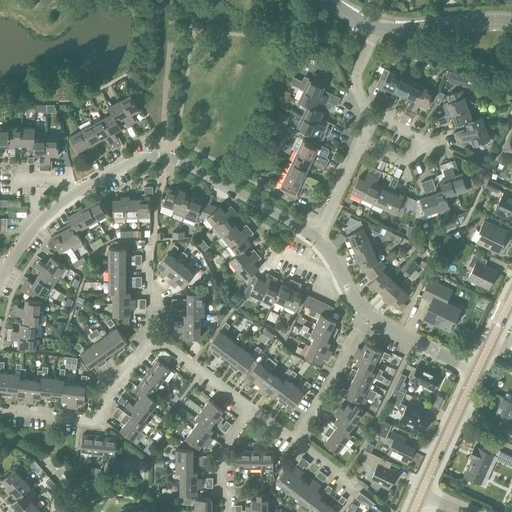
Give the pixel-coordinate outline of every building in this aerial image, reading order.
[(403,3),(399,6),(402,11),(405,11),(408,10),(403,3)] [(434,63),(432,66),(430,72),(436,75),(440,66),(434,63)] [(392,91),(400,75),(384,68),(375,87),(385,92),(387,89),(392,91)] [(450,79),(449,83),(473,89),(476,77),(452,71),(452,72),(448,71),(445,77),(450,79)] [(291,83),(303,89),(326,100),(333,103),(337,105),(341,98),(323,89),(325,86),(323,85),(326,79),(313,73),(310,79),(304,76),(302,81),(294,77),(291,83)] [(392,108),(397,98),(396,97),(397,94),(404,97),(412,81),(400,75),(392,91),(393,92),(386,105),(392,108)] [(412,81),(404,97),(411,100),(409,103),(408,103),(404,112),(409,115),(423,86),(412,81)] [(423,86),(409,115),(414,117),(418,110),(416,109),(417,107),(425,110),(434,91),(423,86)] [(298,101),(307,105),(307,104),(314,108),(315,107),(317,101),(320,102),(321,105),(330,109),(333,103),(326,100),(303,89),(298,101)] [(471,102),(464,97),(461,90),(446,95),(449,102),(448,102),(444,103),(443,105),(445,110),(446,111),(448,115),(468,108),(468,107),(469,107),(469,105),(471,102)] [(436,97),(441,99),(444,94),(439,91),(436,97)] [(131,94),(119,100),(132,123),(137,121),(135,117),(134,116),(132,114),(139,110),(131,94)] [(127,126),(132,123),(119,100),(108,106),(112,113),(117,122),(118,121),(124,118),(125,121),(125,122),(127,126)] [(307,104),(307,105),(302,115),(331,129),(334,124),(325,119),(323,120),(320,119),(323,112),(315,107),(314,108),(307,104)] [(472,119),(468,108),(448,115),(438,119),(438,118),(437,118),(440,125),(450,121),(451,119),(453,118),(456,126),(465,123),(465,122),(472,120),(472,119)] [(278,110),(273,120),(282,124),(286,114),(278,110)] [(112,113),(102,118),(118,147),(123,144),(118,135),(116,134),(115,132),(121,128),(118,121),(117,122),(112,113)] [(328,134),(329,134),(331,129),(302,115),(297,126),(310,133),(309,135),(319,140),(323,138),(325,133),(328,134)] [(453,133),(455,138),(486,127),(481,115),(472,119),(472,120),(465,122),(465,123),(468,129),(465,130),(463,129),(453,133)] [(102,118),(91,124),(100,140),(107,136),(108,139),(108,141),(112,150),(118,147),(102,118)] [(94,143),(100,140),(91,124),(81,130),(97,158),(102,156),(97,146),(95,146),(94,143)] [(279,134),(277,138),(276,140),(283,144),(290,129),(283,126),(281,129),(280,128),(277,133),(279,134)] [(5,148),(10,148),(10,127),(0,127),(0,144),(5,144),(5,148)] [(14,145),(22,145),(22,127),(10,127),(10,148),(14,148),(14,145)] [(35,127),(22,127),(22,145),(29,145),(29,148),(33,148),(34,148),(34,132),(35,132),(35,127)] [(490,139),(486,127),(455,138),(457,144),(467,141),(468,138),(470,138),(473,145),(478,144),(479,146),(480,148),(482,149),(487,147),(488,145),(487,142),(489,142),(488,140),(490,139)] [(97,158),(81,130),(70,136),(78,151),(86,148),(87,150),(86,152),(91,161),(97,158)] [(46,132),(35,132),(34,132),(34,148),(33,148),(33,155),(41,155),(41,158),(40,159),(40,170),(46,170),(46,137),(46,132)] [(59,137),(46,137),(46,170),(52,170),(52,159),(51,158),(51,155),(59,155),(59,137)] [(318,146),(302,139),(297,150),(326,164),(329,159),(325,157),(328,151),(327,149),(318,144),(318,146)] [(511,140),(508,139),(503,150),(511,154),(511,140)] [(326,164),(297,150),(292,161),(308,168),(311,162),(313,163),(314,165),(324,170),(326,164)] [(302,180),(305,181),(316,187),(319,180),(309,176),(307,177),(305,176),(308,168),(292,161),(287,172),(303,179),(302,180)] [(451,161),(446,162),(457,193),(469,189),(468,186),(474,184),(469,170),(455,175),(454,172),(455,170),(451,161)] [(446,197),(457,193),(446,162),(440,164),(443,171),(443,170),(444,172),(437,175),(439,180),(442,190),(443,190),(446,197)] [(351,192),(362,197),(376,168),(371,166),(366,175),(367,177),(366,180),(358,176),(351,192)] [(362,197),(373,203),(381,187),(374,184),(375,181),(377,181),(382,171),(376,168),(362,197)] [(296,196),(297,197),(305,181),(302,180),(303,179),(287,172),(281,184),(279,189),(278,193),(293,201),(296,196)] [(388,190),(381,187),(373,203),(384,208),(392,192),(398,179),(393,176),(388,186),(389,188),(388,190)] [(450,206),(446,197),(443,190),(442,190),(436,192),(435,190),(436,187),(432,178),(426,180),(437,210),(450,206)] [(500,185),(489,179),(485,187),(497,192),(500,185)] [(426,214),(437,210),(426,180),(421,182),(424,192),(426,193),(427,195),(419,198),(426,214)] [(145,199),(137,199),(138,217),(150,216),(150,196),(153,196),(153,186),(145,186),(145,199)] [(169,188),(163,204),(161,210),(172,214),(173,213),(174,208),(182,189),(177,188),(176,191),(169,188)] [(173,213),(184,217),(186,213),(192,196),(185,194),(186,191),(182,189),(174,208),(173,213)] [(398,195),(392,192),(384,208),(401,215),(405,206),(410,208),(413,201),(408,199),(409,197),(400,192),(398,195)] [(511,196),(503,192),(498,202),(501,204),(497,212),(511,219),(511,196)] [(96,201),(90,204),(98,219),(109,213),(99,196),(94,198),(96,201)] [(113,217),(126,217),(125,196),(121,196),(121,199),(113,199),(113,217)] [(137,199),(130,199),(130,196),(125,196),(126,217),(138,217),(137,199)] [(204,201),(205,198),(200,196),(199,199),(192,196),(186,213),(184,217),(184,218),(195,222),(198,216),(202,218),(203,215),(210,203),(204,201)] [(203,215),(207,216),(214,225),(235,209),(231,205),(227,208),(227,209),(225,211),(220,205),(218,207),(210,203),(203,215)] [(81,205),(78,207),(87,225),(98,219),(90,204),(83,208),(81,205)] [(77,231),(87,225),(78,207),(73,210),(75,212),(68,216),(71,222),(73,225),(76,231),(77,231)] [(214,225),(222,235),(236,224),(231,218),(233,216),(235,217),(238,214),(235,209),(214,225)] [(349,239),(352,246),(368,239),(368,238),(363,228),(364,228),(360,220),(359,221),(350,216),(347,223),(348,225),(344,227),(347,234),(344,236),(347,240),(349,239)] [(481,232),(476,243),(492,250),(496,252),(498,254),(504,243),(502,242),(507,231),(484,220),(479,231),(481,232)] [(65,225),(61,228),(71,246),(82,240),(77,231),(76,231),(73,225),(71,222),(65,225)] [(222,235),(230,244),(250,228),(246,223),(243,226),(242,228),(240,230),(236,224),(222,235)] [(372,230),(368,238),(368,239),(373,237),(380,234),(380,233),(382,228),(377,225),(374,231),(372,230)] [(55,250),(58,248),(60,252),(71,246),(61,228),(57,230),(59,232),(51,236),(52,237),(47,243),(49,246),(55,250)] [(254,232),(250,228),(230,244),(237,253),(243,249),(251,243),(246,237),(248,235),(250,235),(254,232)] [(111,232),(106,234),(109,240),(114,237),(111,232)] [(101,237),(95,240),(98,245),(104,242),(101,237)] [(353,254),(354,258),(373,250),(371,244),(375,242),(373,237),(368,239),(352,246),(355,253),(353,254)] [(93,248),(98,245),(95,240),(90,243),(93,248)] [(180,248),(175,244),(171,249),(176,253),(180,248)] [(126,248),(109,248),(109,260),(131,260),(131,255),(126,255),(126,248)] [(237,253),(229,259),(237,269),(257,253),(254,248),(247,253),(243,249),(237,253)] [(363,268),(367,274),(383,263),(381,260),(378,261),(373,250),(354,258),(356,262),(359,261),(362,268),(363,268)] [(188,254),(184,251),(180,256),(184,259),(188,254)] [(168,252),(157,266),(162,270),(159,274),(163,277),(166,273),(177,260),(168,252)] [(243,280),(248,286),(249,286),(252,282),(256,276),(253,273),(259,268),(254,262),(256,260),(258,260),(261,257),(257,253),(237,269),(245,279),(243,280)] [(469,278),(487,287),(490,279),(492,280),(496,272),(484,266),(487,260),(473,254),(467,266),(473,269),(469,278)] [(38,255),(34,260),(39,264),(42,265),(59,276),(66,266),(51,256),(47,263),(42,260),(41,258),(38,255)] [(84,257),(78,260),(81,265),(87,262),(84,257)] [(131,260),(109,260),(109,271),(126,271),(126,265),(131,264),(131,260)] [(177,260),(166,273),(171,277),(168,281),(171,284),(185,266),(177,260)] [(425,268),(427,263),(422,260),(419,265),(425,268)] [(415,261),(407,268),(412,273),(419,266),(419,265),(415,261)] [(201,265),(197,262),(193,267),(197,270),(201,265)] [(385,266),(383,263),(367,274),(372,280),(368,284),(371,288),(373,285),(379,291),(389,280),(391,278),(382,270),(385,266)] [(39,264),(37,267),(39,269),(42,270),(38,277),(52,286),(59,276),(42,265),(39,264)] [(185,266),(171,284),(175,287),(178,283),(184,287),(194,274),(185,266)] [(126,271),(109,271),(109,282),(131,282),(131,277),(126,277),(126,271)] [(248,286),(243,292),(250,297),(251,294),(261,299),(273,275),(267,272),(265,276),(266,279),(264,281),(257,278),(256,276),(252,282),(249,286),(248,286)] [(24,283),(20,290),(37,297),(40,293),(45,297),(47,294),(52,296),(57,289),(52,286),(38,277),(33,283),(29,280),(28,278),(24,275),(21,281),(24,283)] [(273,304),(275,300),(274,300),(280,288),(279,288),(273,285),(274,282),(276,281),(278,277),(273,275),(261,299),(272,304),(273,304)] [(73,277),(70,283),(76,286),(78,280),(73,277)] [(274,300),(275,300),(285,305),(288,299),(296,281),(291,278),(289,282),(290,284),(288,287),(281,283),(279,288),(280,288),(274,300)] [(399,286),(391,278),(389,280),(379,291),(384,296),(382,298),(386,301),(399,286)] [(430,280),(422,296),(432,301),(424,318),(440,325),(448,329),(449,330),(450,328),(451,326),(453,327),(454,323),(453,323),(460,308),(446,301),(451,290),(430,280)] [(296,281),(288,299),(285,305),(297,310),(304,294),(297,290),(298,288),(300,287),(302,283),(296,281)] [(131,282),(109,282),(109,293),(113,293),(126,293),(126,292),(126,286),(131,286),(131,282)] [(409,295),(399,286),(386,301),(389,304),(391,302),(397,308),(398,307),(402,310),(407,305),(403,301),(409,295)] [(126,293),(113,293),(113,304),(135,304),(135,299),(130,299),(130,292),(126,292),(126,293)] [(187,299),(182,299),(182,304),(204,304),(204,292),(187,292),(187,299)] [(303,305),(308,307),(313,297),(308,294),(303,305)] [(308,307),(311,309),(313,310),(318,299),(313,297),(308,307)] [(19,307),(18,311),(21,311),(42,314),(43,301),(26,299),(25,307),(22,307),(19,307)] [(313,310),(317,311),(319,312),(324,302),(318,299),(313,310)] [(236,301),(232,305),(237,309),(241,305),(236,301)] [(319,312),(321,313),(324,314),(329,304),(324,302),(319,312)] [(135,304),(113,304),(113,315),(118,315),(119,320),(126,324),(129,324),(129,315),(130,315),(130,309),(135,309),(135,304)] [(204,304),(182,304),(182,309),(187,309),(187,314),(187,315),(200,315),(204,315),(204,304)] [(335,307),(329,304),(324,314),(329,317),(335,307)] [(12,310),(12,316),(16,317),(18,315),(24,316),(23,323),(38,324),(38,326),(40,326),(42,314),(21,311),(18,311),(12,310)] [(336,320),(329,317),(324,314),(321,313),(316,323),(336,333),(338,328),(333,326),(336,320)] [(178,321),(178,326),(200,326),(200,315),(187,315),(187,314),(183,314),(183,321),(178,321)] [(111,318),(106,321),(110,326),(115,323),(111,318)] [(230,325),(226,322),(222,327),(226,330),(230,325)] [(14,330),(13,335),(16,335),(37,337),(38,326),(38,324),(23,323),(21,323),(20,331),(17,330),(14,330)] [(334,337),(336,333),(316,323),(311,333),(315,335),(326,340),(327,340),(329,335),(334,337)] [(200,326),(178,326),(178,331),(183,331),(183,337),(200,337),(200,326)] [(117,327),(108,334),(121,352),(125,349),(121,345),(127,341),(117,327)] [(215,354),(229,337),(219,330),(209,343),(215,347),(211,351),(215,354)] [(108,334),(99,340),(109,354),(114,350),(117,355),(121,352),(108,334)] [(13,335),(13,339),(16,339),(19,340),(18,348),(35,349),(37,337),(16,335),(13,335)] [(310,345),(330,355),(332,350),(327,348),(330,342),(327,340),(326,340),(315,335),(310,345)] [(238,344),(229,337),(215,354),(219,357),(222,353),(227,357),(238,344)] [(99,340),(90,347),(103,365),(107,362),(104,358),(109,354),(99,340)] [(82,346),(78,341),(74,344),(78,349),(82,346)] [(358,346),(356,350),(376,360),(381,350),(366,342),(363,348),(358,346)] [(229,365),(233,368),(246,350),(238,344),(227,357),(232,361),(229,365)] [(330,355),(310,345),(305,355),(321,362),(323,357),(328,359),(330,355)] [(254,351),(258,354),(262,349),(258,346),(254,351)] [(90,347),(80,353),(90,367),(96,363),(99,367),(103,365),(90,347)] [(240,367),(245,371),(255,357),(246,350),(233,368),(237,371),(240,367)] [(372,369),(376,360),(356,350),(354,355),(358,357),(356,363),(360,365),(360,364),(371,370),(372,369)] [(158,360),(150,369),(164,379),(171,370),(158,360)] [(256,382),(266,369),(257,362),(244,379),(248,382),(251,378),(256,382)] [(352,368),(350,372),(370,382),(373,376),(382,380),(384,377),(385,376),(381,374),(375,371),(372,369),(371,370),(360,364),(360,365),(357,370),(352,368)] [(427,369),(418,364),(410,380),(419,384),(420,384),(424,386),(434,391),(441,375),(432,371),(431,372),(426,370),(427,369)] [(150,369),(144,378),(157,388),(164,379),(150,369)] [(258,390),(262,393),(275,375),(266,369),(256,382),(261,385),(258,390)] [(31,380),(28,402),(33,402),(34,397),(40,398),(41,394),(40,394),(42,377),(43,373),(43,371),(38,370),(37,380),(31,380)] [(287,378),(289,375),(291,373),(290,373),(287,370),(283,375),(286,378),(287,378)] [(0,372),(0,389),(3,389),(2,395),(7,395),(9,373),(0,372)] [(367,387),(370,382),(350,372),(348,377),(353,379),(350,385),(375,396),(377,392),(367,387)] [(9,373),(7,395),(11,396),(12,390),(18,391),(20,378),(20,379),(21,375),(20,374),(9,373)] [(401,373),(395,387),(400,390),(407,375),(401,373)] [(274,396),(277,392),(276,392),(284,382),(283,382),(275,375),(262,393),(266,396),(269,392),(274,395),(274,396)] [(42,377),(40,394),(41,394),(46,394),(46,400),(51,400),(53,378),(42,377)] [(18,391),(17,395),(24,396),(23,401),(28,402),(31,380),(20,379),(20,378),(18,391)] [(53,378),(51,400),(55,401),(56,396),(61,396),(62,396),(63,383),(64,380),(64,379),(53,378)] [(144,378),(137,386),(140,388),(151,397),(151,396),(157,388),(144,378)] [(282,402),(288,395),(295,385),(287,378),(286,378),(283,382),(284,382),(276,392),(277,392),(281,395),(278,399),(282,402)] [(61,396),(61,400),(68,401),(67,406),(72,407),(74,385),(75,380),(64,379),(64,380),(63,383),(62,396),(61,396)] [(307,380),(303,385),(307,389),(311,384),(307,380)] [(132,382),(129,386),(134,390),(135,388),(137,386),(132,382)] [(74,385),(72,407),(77,407),(77,402),(84,403),(86,386),(74,385)] [(295,385),(288,395),(282,402),(286,405),(289,401),(294,405),(304,392),(295,385)] [(373,400),(375,396),(350,385),(348,390),(343,387),(340,392),(360,402),(363,396),(373,400)] [(405,392),(400,390),(395,387),(389,400),(399,405),(405,392)] [(139,390),(137,392),(141,395),(137,400),(151,411),(158,401),(151,396),(151,397),(140,388),(139,390)] [(433,405),(438,408),(442,399),(443,397),(438,394),(433,405)] [(123,403),(126,399),(121,395),(118,399),(121,402),(123,403)] [(511,401),(503,397),(494,418),(506,424),(511,412),(511,401)] [(210,399),(203,408),(220,421),(223,418),(219,414),(223,409),(210,399)] [(129,402),(126,406),(134,412),(144,420),(145,419),(148,421),(150,423),(156,414),(151,411),(137,400),(134,405),(129,402)] [(422,408),(409,402),(400,420),(422,430),(429,415),(421,411),(422,408)] [(340,405),(337,409),(355,423),(362,414),(360,412),(363,408),(356,403),(353,407),(348,403),(344,408),(340,405)] [(196,417),(199,420),(199,419),(210,427),(210,426),(213,422),(217,425),(220,421),(203,408),(196,417)] [(355,423),(337,409),(334,413),(338,416),(334,422),(338,424),(348,432),(349,431),(355,423)] [(126,413),(123,417),(141,431),(147,422),(148,421),(145,419),(144,420),(134,412),(130,416),(126,413)] [(123,417),(120,421),(124,424),(120,429),(134,440),(141,431),(123,417)] [(199,420),(193,428),(210,441),(213,438),(209,435),(213,430),(214,429),(210,426),(210,427),(199,419),(199,420)] [(373,432),(386,438),(392,425),(380,419),(373,432)] [(330,425),(327,429),(345,443),(352,434),(349,431),(348,432),(338,424),(335,428),(330,425)] [(207,445),(210,441),(193,428),(186,437),(199,447),(204,442),(207,445)] [(328,436),(324,442),(338,452),(345,443),(327,429),(325,433),(328,436)] [(406,437),(392,431),(388,440),(393,443),(388,453),(407,462),(409,459),(410,459),(411,457),(410,457),(414,448),(403,443),(406,437)] [(83,434),(81,451),(92,452),(94,435),(83,434)] [(94,435),(92,452),(103,453),(105,437),(94,435)] [(105,437),(103,453),(115,455),(117,438),(105,437)] [(151,439),(148,444),(156,450),(158,444),(151,439)] [(467,471),(464,476),(467,477),(482,484),(485,483),(493,466),(492,464),(488,462),(492,454),(497,456),(500,451),(500,450),(486,444),(483,450),(475,446),(472,453),(470,457),(472,458),(467,471)] [(177,448),(176,460),(198,460),(199,455),(193,455),(193,449),(177,448)] [(239,467),(250,467),(250,450),(239,450),(239,466),(239,467)] [(262,450),(250,450),(250,467),(262,468),(262,450)] [(273,450),(262,450),(262,468),(273,468),(273,450)] [(357,460),(370,466),(372,460),(378,463),(369,481),(389,490),(398,471),(390,467),(392,462),(389,461),(365,450),(357,460)] [(199,465),(198,460),(176,460),(176,471),(176,472),(181,472),(181,471),(193,471),(193,470),(193,465),(199,465)] [(291,471),(286,467),(276,481),(285,488),(294,494),(304,481),(299,477),(304,471),(302,469),(304,466),(298,462),(296,465),(291,471)] [(38,464),(34,467),(34,468),(38,472),(43,469),(38,464)] [(7,490),(23,477),(15,468),(1,479),(6,485),(4,487),(7,490)] [(181,471),(181,472),(181,482),(202,482),(203,477),(197,477),(197,471),(193,470),(193,471),(181,471)] [(25,490),(25,491),(31,487),(23,477),(7,490),(10,494),(12,492),(16,497),(17,498),(25,490)] [(304,481),(294,494),(303,501),(311,507),(321,494),(316,490),(321,484),(314,478),(309,484),(304,481)] [(361,480),(359,483),(367,489),(369,486),(361,480)] [(59,487),(54,482),(50,486),(54,491),(59,487)] [(203,487),(202,482),(181,482),(181,494),(197,494),(198,487),(203,487)] [(333,488),(328,485),(324,490),(329,493),(333,488)] [(14,510),(15,511),(18,511),(33,500),(25,491),(25,490),(17,498),(16,497),(11,502),(16,508),(14,510)] [(374,503),(360,492),(355,497),(371,509),(374,503)] [(246,505),(246,510),(268,510),(268,498),(265,498),(265,493),(257,493),(257,498),(251,498),(251,505),(246,505)] [(321,494),(311,507),(308,511),(310,511),(322,511),(328,504),(323,501),(326,496),(322,493),(321,494)] [(195,498),(195,509),(217,510),(217,504),(212,504),(213,498),(195,498)] [(291,499),(285,506),(290,510),(296,503),(291,499)] [(33,500),(18,511),(37,511),(38,511),(41,510),(33,500)] [(349,508),(348,508),(346,511),(354,511),(357,506),(352,503),(349,508)]
